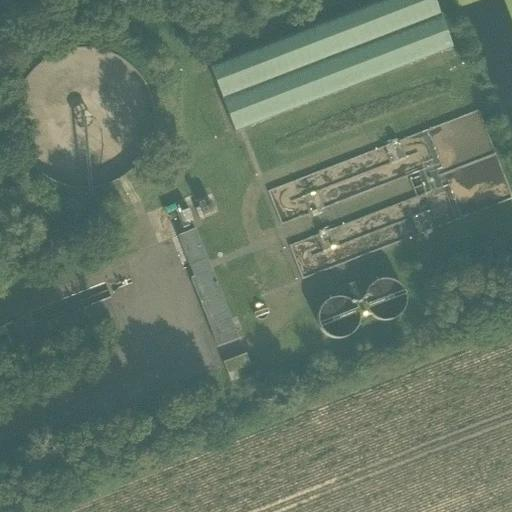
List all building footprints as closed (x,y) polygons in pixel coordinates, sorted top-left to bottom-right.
[(194,211),(184,215),(190,231),(201,227),(194,211)] [(177,237),(189,269),(206,262),(194,230),(177,237)] [(206,262),(189,269),(193,278),(210,271),(206,262)] [(193,278),(189,279),(217,348),(238,340),(211,271),(210,271),(193,278)] [(244,355),(223,363),(227,375),(249,366),(244,355)]
